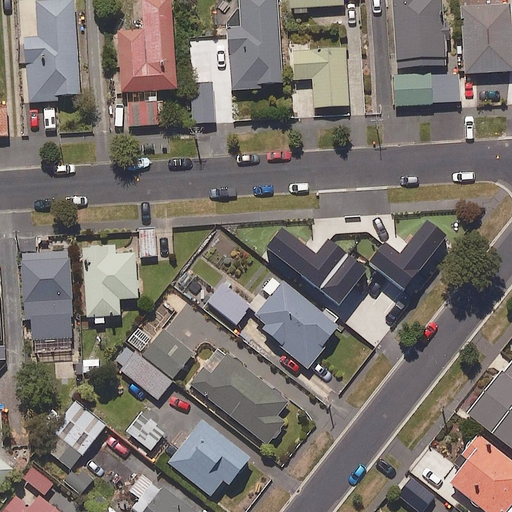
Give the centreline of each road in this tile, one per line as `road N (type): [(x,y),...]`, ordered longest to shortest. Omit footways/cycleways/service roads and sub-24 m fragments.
road 1 (residential): [(511,159),(0,191)]
road 2 (residential): [(308,511),(511,251)]
